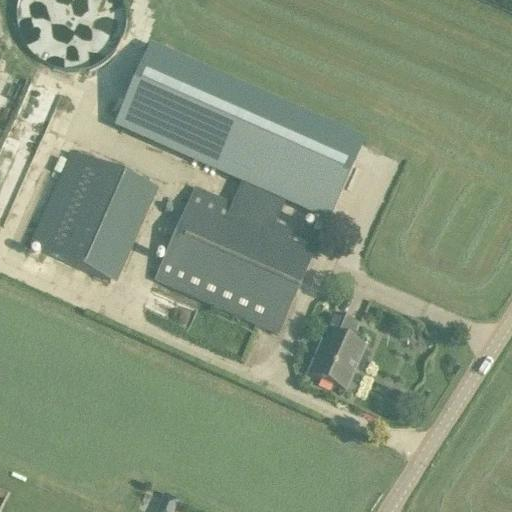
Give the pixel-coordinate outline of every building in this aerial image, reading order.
[(19,0),(18,4),(16,12),(16,20),(17,29),(18,35),(20,41),(24,49),(29,55),(34,61),(39,64),(45,68),(56,72),(70,74),(79,73),(86,72),(92,70),(98,67),(104,62),(108,60),(112,55),(117,48),(121,42),(123,35),(125,26),(125,21),(125,15),(125,10),(123,3),(121,0),(19,0)] [(149,53),(117,126),(244,182),(232,208),(275,227),(286,201),(329,220),(362,147),(149,53)] [(151,192),(71,157),(30,250),(110,285),(151,192)] [(232,208),(195,191),(154,284),(277,338),(318,246),(275,227),(232,208)] [(334,319),(309,378),(346,394),(364,351),(350,345),(357,329),(334,319)] [(164,494),(157,511),(174,511),(179,500),(164,494)]
